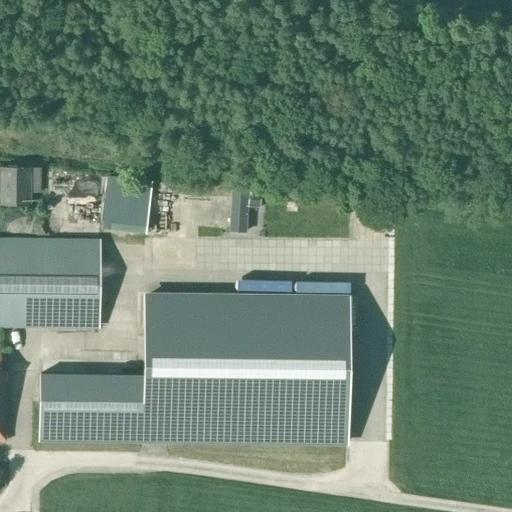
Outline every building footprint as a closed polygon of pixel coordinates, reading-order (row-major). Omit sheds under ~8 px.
[(0,205),(28,206),(29,169),(0,168),(0,205)] [(151,181),(107,176),(103,220),(147,224),(151,181)] [(257,226),(261,196),(205,190),(205,191),(199,190),(194,227),(209,228),(210,221),(257,226)] [(0,325),(98,327),(99,243),(0,241),(0,325)] [(224,263),(222,242),(209,242),(210,263),(224,263)] [(38,368),(38,437),(348,441),(350,290),(144,288),(143,370),(38,368)] [(21,461),(142,461),(142,444),(47,444),(47,450),(21,450),(21,461)]
